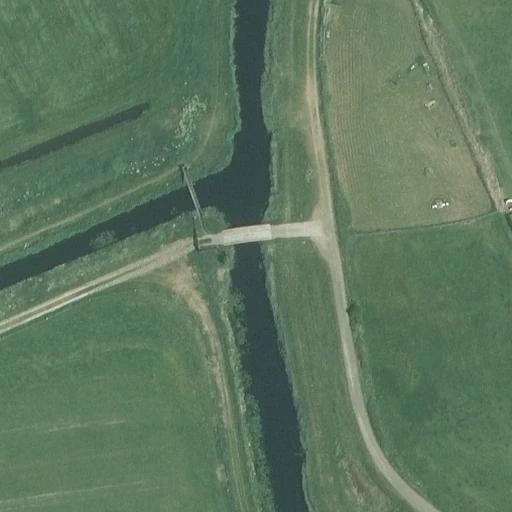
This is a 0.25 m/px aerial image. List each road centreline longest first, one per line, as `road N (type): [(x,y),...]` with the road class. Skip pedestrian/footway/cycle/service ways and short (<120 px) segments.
road 1 (track): [(244,511),(216,344),(197,298),(143,266)]
road 2 (track): [(0,328),(202,241)]
road 3 (track): [(189,164),(0,249)]
road 4 (track): [(202,241),(327,228)]
road 5 (track): [(314,120),(317,0)]
